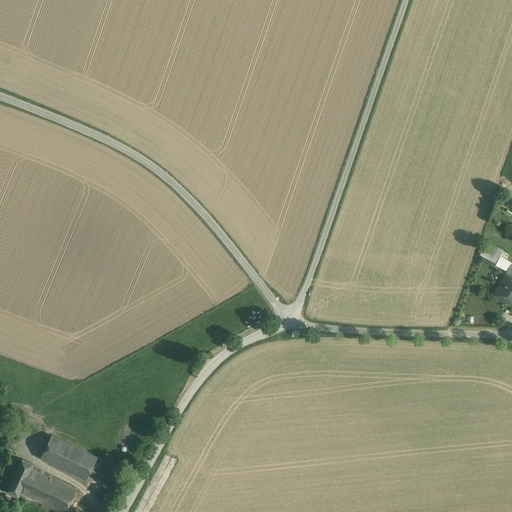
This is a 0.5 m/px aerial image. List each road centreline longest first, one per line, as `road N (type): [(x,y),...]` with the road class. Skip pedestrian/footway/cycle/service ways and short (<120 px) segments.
road 1 (residential): [(0,95),(137,156),(181,189),(291,326)]
road 2 (unclassified): [(291,326),(404,0)]
road 3 (residential): [(123,511),(203,373),(231,348),(291,326)]
road 4 (unclassified): [(291,326),(507,332)]
